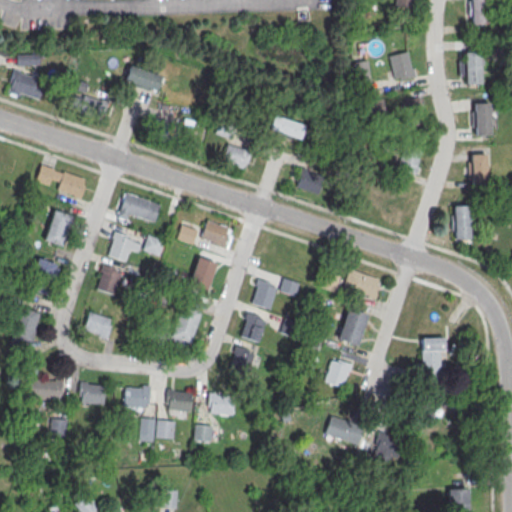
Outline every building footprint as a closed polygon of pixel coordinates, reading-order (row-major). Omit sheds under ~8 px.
[(488,23),(487,0),(469,0),(470,23),(488,23)] [(412,76),(407,50),(388,54),(393,80),(412,76)] [(464,51),(480,51),(481,84),(466,84),(464,51)] [(15,64),(38,64),(38,54),(15,54),(15,64)] [(154,92),(160,75),(129,64),(123,82),(154,92)] [(42,87),(34,84),(36,77),(12,69),(5,91),(37,102),(42,87)] [(99,117),(106,104),(80,91),(73,104),(99,117)] [(395,118),(420,115),(418,99),(393,101),(395,118)] [(474,103),(489,102),(490,135),(475,135),(474,103)] [(271,138),(302,135),(301,117),(270,120),(271,138)] [(220,161),(245,169),(251,150),(226,143),(220,161)] [(414,173),(420,152),(403,147),(397,169),(414,173)] [(470,154),(486,154),(487,187),(472,187),(470,154)] [(35,182),(48,185),(50,178),(58,179),(55,190),(80,196),(85,175),(38,165),(35,182)] [(317,194),(323,174),(299,166),(293,185),(317,194)] [(154,223),(159,201),(122,193),(117,215),(154,223)] [(468,239),(468,205),(453,205),(453,239),(468,239)] [(54,209),(72,215),(66,231),(49,224),(54,209)] [(231,228),(206,219),(199,238),(224,247),(231,228)] [(175,238),(191,244),(197,229),(181,223),(175,238)] [(49,224),(66,231),(61,245),(44,239),(49,224)] [(105,253),(123,261),(127,250),(134,253),(140,240),(114,230),(105,253)] [(163,238),(146,234),(142,250),(159,255),(163,238)] [(287,267),(293,245),(268,238),(262,260),(287,267)] [(197,256),(215,263),(205,293),(187,286),(197,256)] [(38,257),(56,263),(50,278),(33,272),(38,257)] [(121,269),(102,264),(94,288),(113,294),(121,269)] [(380,280),(349,268),(342,286),(373,299),(380,280)] [(33,272),(50,278),(45,293),(28,287),(33,272)] [(249,302),(268,308),(276,285),(257,278),(249,302)] [(278,291),(293,295),(297,282),(283,278),(278,291)] [(180,304),(199,311),(188,341),(170,334),(180,304)] [(21,306),(39,312),(34,328),(16,321),(21,306)] [(348,308),(366,314),(356,344),(338,338),(348,308)] [(112,318),(89,310),(82,330),(105,338),(112,318)] [(239,337),(257,342),(264,316),(246,311),(239,337)] [(16,321),(34,328),(29,342),(11,336),(16,321)] [(420,373),(442,373),(442,337),(420,337),(420,373)] [(252,349),(232,345),(228,367),(247,371),(252,349)] [(344,388),(351,362),(329,357),(323,382),(344,388)] [(59,402),(61,380),(30,377),(28,399),(59,402)] [(103,403),(104,383),(78,382),(77,403),(103,403)] [(124,387),(122,405),(144,407),(145,403),(147,403),(149,385),(141,384),(141,388),(124,387)] [(189,412),(192,391),(166,388),(164,408),(189,412)] [(232,393),(206,393),(206,413),(232,413),(232,393)] [(428,426),(437,400),(420,394),(411,420),(428,426)] [(347,441),(353,422),(329,414),(323,433),(347,441)] [(67,419),(49,417),(47,436),(65,437),(67,419)] [(153,418),(138,418),(138,440),(153,440),(153,418)] [(156,437),(172,438),(173,420),(156,420),(156,437)] [(210,425),(194,425),(194,440),(210,440),(210,425)] [(367,452),(392,463),(402,438),(377,428),(367,452)] [(467,511),(467,488),(447,488),(447,511),(467,511)] [(167,505),(175,505),(175,490),(167,490),(167,505)] [(73,503),(79,511),(90,511),(96,507),(85,493),(73,503)]
